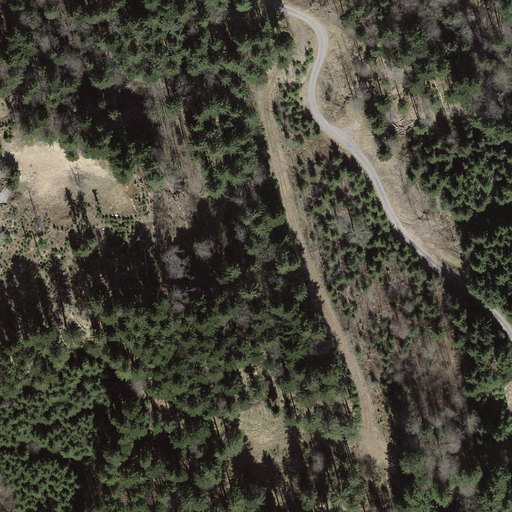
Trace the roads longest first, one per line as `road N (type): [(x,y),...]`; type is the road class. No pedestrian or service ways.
road 1 (track): [(295,13),(302,42),(268,81),(297,247),(364,388),(374,446)]
road 2 (track): [(511,337),(396,228),(368,168),(321,122),(312,100),(325,44),(320,24),(272,0)]
